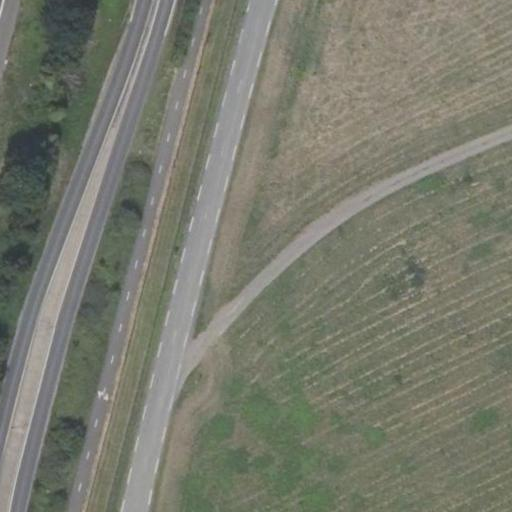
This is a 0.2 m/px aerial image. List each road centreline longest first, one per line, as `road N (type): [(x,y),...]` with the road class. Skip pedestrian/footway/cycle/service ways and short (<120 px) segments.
road 1 (secondary): [(17,511),(52,364),(167,0)]
road 2 (secondary): [(145,0),(34,300),(0,428)]
road 3 (track): [(164,381),(294,247),(354,204),(511,131)]
